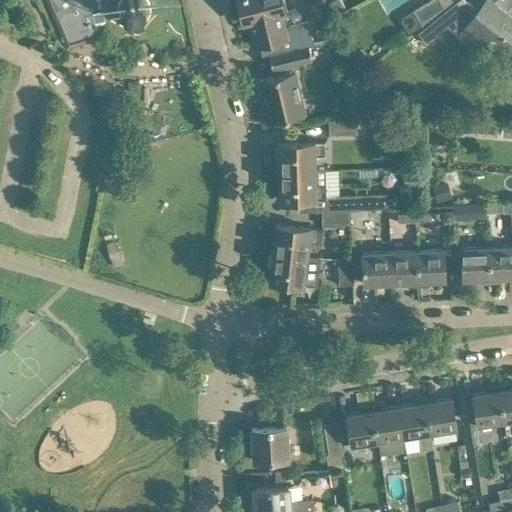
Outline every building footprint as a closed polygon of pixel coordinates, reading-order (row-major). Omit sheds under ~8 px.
[(48,0),(66,39),(68,38),(70,46),(71,46),(96,39),(98,39),(105,36),(114,32),(115,33),(117,35),(120,37),(123,38),(127,39),(130,40),(133,40),(137,40),(140,40),(141,39),(143,39),(146,37),(149,36),(144,24),(145,23),(147,21),(149,19),(150,17),(151,14),(151,12),(151,9),(151,6),(150,4),(149,2),(147,0),(48,0)] [(238,0),(244,23),(249,21),(280,14),(283,13),(279,0),(238,0)] [(429,0),(403,16),(402,21),(409,32),(423,24),(424,27),(445,9),(455,2),(453,0),(429,0)] [(457,0),(455,2),(445,9),(456,22),(449,28),(476,49),(483,40),(507,59),(511,52),(511,19),(497,8),(503,0),(479,0),(476,4),(481,8),(479,11),(465,0),(457,0)] [(456,22),(445,9),(424,27),(418,31),(430,43),(449,28),(456,22)] [(283,28),(280,14),(249,21),(256,46),(280,40),(283,52),(309,45),(309,44),(313,43),(307,22),(283,28)] [(294,72),(293,68),(292,65),(312,60),(309,45),(283,52),(269,55),(273,70),(274,69),(276,76),(258,80),(262,95),(265,94),(272,122),(305,114),(295,71),(294,72)] [(350,89),(349,92),(352,97),(356,97),(361,94),(361,89),(359,86),(355,85),(350,89)] [(358,120),(329,121),(329,136),(359,135),(358,120)] [(511,123),(504,123),(503,137),(511,137),(511,123)] [(324,141),(278,142),(278,171),(316,170),(315,156),(325,155),(324,141)] [(441,164),(440,177),(454,178),(454,164),(441,164)] [(316,185),(316,170),(278,171),(279,200),(326,198),(326,184),(316,185)] [(448,181),(433,185),(437,201),(452,197),(448,181)] [(330,197),(330,210),(351,209),(359,209),(367,209),(373,208),(373,196),(330,197)] [(502,202),(488,203),(489,212),(503,211),(502,202)] [(489,212),(488,203),(470,204),(471,213),(489,212)] [(351,218),(351,209),(330,210),(330,211),(321,211),(321,225),(352,224),(351,218)] [(367,209),(359,209),(351,209),(351,218),(368,218),(367,209)] [(433,211),(416,212),(416,221),(432,221),(433,211)] [(416,221),(416,212),(399,212),(399,222),(416,221)] [(323,229),(275,224),(272,252),(308,256),(310,241),(322,242),(323,229)] [(511,245),(489,247),(490,283),(501,282),(501,277),(511,276),(511,245)] [(490,283),(489,247),(462,248),(463,279),(479,278),(480,283),(490,283)] [(444,249),(417,250),(419,286),(430,285),(429,280),(445,280),(444,249)] [(419,286),(417,250),(390,251),(391,282),(407,281),(408,287),(419,286)] [(391,282),(390,251),(362,252),(364,283),(391,282)] [(320,257),(308,256),(272,252),(269,280),(316,286),(320,257)] [(354,284),(353,258),(338,258),(340,284),(354,284)] [(509,382),(499,384),(504,421),(511,419),(511,387),(509,382)] [(504,421),(499,384),(488,386),(489,391),(473,393),(478,425),(504,421)] [(457,429),(452,397),(436,399),(435,394),(425,396),(431,433),(457,429)] [(414,403),(399,405),(404,437),(419,435),(421,450),(433,448),(431,433),(425,396),(414,398),(414,403)] [(404,437),(399,405),(384,408),(383,402),(372,404),(378,441),(404,437)] [(378,441),(372,404),(362,406),(362,411),(347,414),(352,446),(378,441)] [(345,469),(338,422),(324,424),(329,454),(326,454),(329,471),(345,469)] [(287,426),(252,428),(254,460),(289,459),(287,426)] [(340,471),(329,473),(331,486),(342,484),(340,471)] [(511,496),(511,485),(498,490),(500,499),(511,496)] [(314,511),(313,499),(290,500),(289,486),(255,488),(256,511),(314,511)] [(511,505),(511,496),(500,499),(502,508),(511,505)] [(459,499),(443,503),(445,511),(447,511),(461,509),(461,508),(459,499)] [(445,511),(443,503),(426,507),(427,511),(445,511)]
